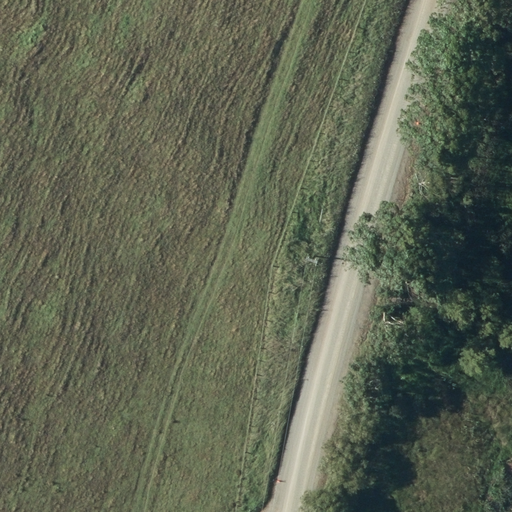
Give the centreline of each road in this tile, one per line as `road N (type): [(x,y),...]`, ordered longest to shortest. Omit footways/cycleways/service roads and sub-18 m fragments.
road 1 (track): [(313,0),(164,511)]
road 2 (unclassified): [(289,511),(346,270),(433,0)]
